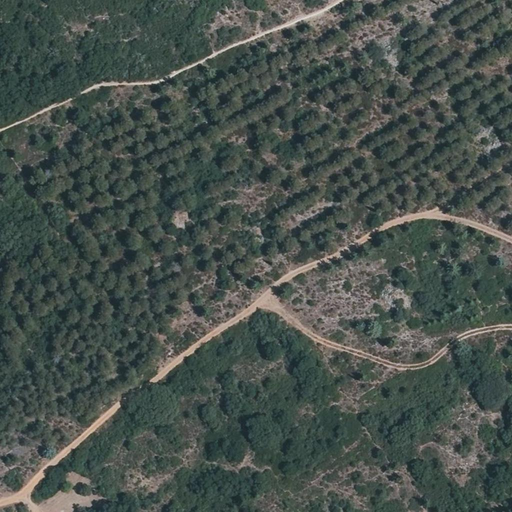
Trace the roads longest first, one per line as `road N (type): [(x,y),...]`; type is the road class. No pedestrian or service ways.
road 1 (track): [(0,501),(24,492),(98,422),(279,281),(421,215),(511,239)]
road 2 (track): [(0,130),(98,87),(165,81),(341,0)]
